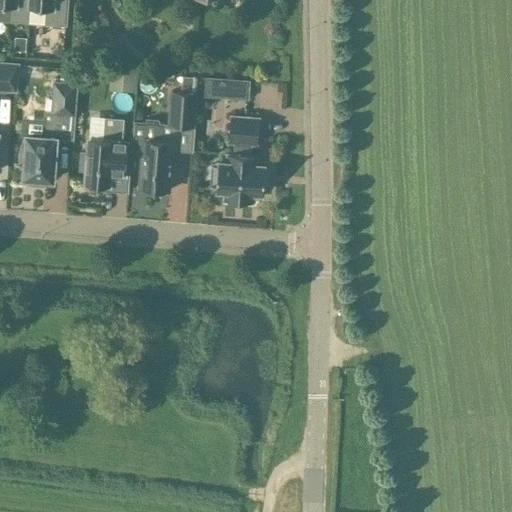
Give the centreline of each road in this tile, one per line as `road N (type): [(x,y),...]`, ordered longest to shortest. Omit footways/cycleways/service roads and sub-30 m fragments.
road 1 (residential): [(321,246),(0,220)]
road 2 (unclassified): [(311,511),(321,246)]
road 3 (unclassified): [(321,246),(317,0)]
